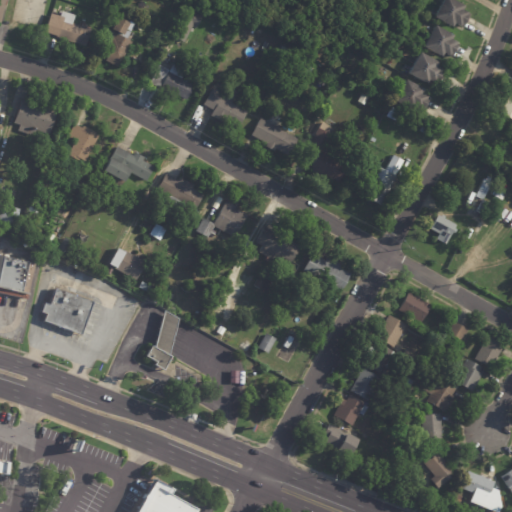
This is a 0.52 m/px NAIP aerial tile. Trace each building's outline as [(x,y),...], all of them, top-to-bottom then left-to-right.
[(460,7),(459,9),(468,14),(460,29),(450,23),(448,27),(430,17),(439,0),(449,0),(460,6),(460,7)] [(177,41),(169,37),(185,8),(200,16),(193,30),(190,28),(181,43),(177,41)] [(69,15),(72,16),(70,24),(78,27),(79,22),(85,24),(84,28),(88,30),(83,47),(54,38),(55,34),(45,31),(50,15),(58,18),(60,12),(69,15)] [(126,25),(130,27),(124,39),(130,42),(116,68),(103,61),(105,58),(101,57),(104,52),(99,49),(104,39),(103,38),(104,36),(105,37),(108,31),(107,30),(113,18),(126,25)] [(448,37),(447,39),(455,44),(447,58),(439,53),(436,57),(419,47),(431,25),(449,35),(448,37)] [(433,63),(432,66),(441,71),(434,83),(427,79),(426,81),(424,79),(421,83),(404,74),(416,52),(434,62),(433,63)] [(291,54),(311,65),(305,76),(285,65),(291,54)] [(167,74),(177,68),(177,79),(191,86),(183,101),(149,82),(158,66),(168,71),(167,73),(167,74)] [(418,91),(419,92),(418,93),(428,99),(420,112),(416,110),(415,112),(410,109),(408,112),(390,102),(401,82),(418,91)] [(511,122),(497,114),(511,87),(511,122)] [(229,104),(244,113),(233,131),(209,117),(212,112),(202,106),(211,90),(220,95),(224,88),(235,94),(229,104)] [(366,96),(361,105),(354,102),(361,90),(367,94),(366,96)] [(30,104),(53,112),(46,135),(12,123),(19,101),(30,104)] [(266,124),(294,140),(285,157),(273,150),(271,153),(263,148),(264,145),(249,136),(259,119),(266,124)] [(328,128),(325,134),(327,136),(320,149),(308,142),(319,123),(328,128)] [(81,127),(96,135),(82,162),(77,160),(76,162),(70,158),(71,156),(66,154),(73,141),(67,137),(73,125),(80,129),(81,127)] [(116,147),(131,156),(132,153),(142,159),(140,162),(151,168),(143,182),(126,172),(119,184),(99,172),(107,160),(115,147),(116,147)] [(317,153),(343,168),(334,183),(319,175),(317,177),(308,172),(309,169),(308,168),(316,153),(317,153)] [(407,154),(415,159),(407,174),(399,170),(407,154)] [(394,156),(402,160),(393,175),(395,176),(379,205),(356,192),(372,163),(384,170),(392,155),(394,156)] [(49,157),(55,160),(51,171),(45,168),(49,157)] [(165,176),(176,182),(178,179),(192,186),(190,189),(200,195),(188,217),(179,211),(180,209),(170,203),(169,205),(152,196),(164,175),(165,176)] [(480,200),(473,196),(482,179),(490,183),(481,200),(480,200)] [(37,198),(40,200),(38,205),(35,204),(34,206),(30,204),(33,198),(36,200),(37,198)] [(483,211),(481,216),(473,212),(479,200),(487,204),(483,211)] [(232,210),(243,216),(232,237),(219,230),(212,242),(194,232),(201,219),(211,225),(224,202),(234,208),(232,210)] [(0,205),(17,211),(13,226),(0,222),(0,205)] [(26,206),(35,210),(32,216),(24,212),(26,206)] [(442,214),(444,215),(443,217),(444,217),(443,219),(454,225),(452,229),(454,230),(452,234),(450,233),(443,245),(433,241),(437,234),(428,230),(437,214),(439,215),(441,214),(442,214)] [(148,235),(154,224),(165,230),(158,241),(148,235)] [(274,233),(277,235),(278,233),(299,245),(289,263),(279,257),(276,263),(257,252),(260,247),(253,243),(262,226),(274,233)] [(37,228),(42,231),(37,240),(32,237),(37,228)] [(48,233),(54,236),(49,245),(43,241),(48,233)] [(63,239),(71,243),(65,255),(57,250),(63,239)] [(211,246),(223,252),(219,259),(208,253),(211,246)] [(123,252),(144,264),(134,282),(113,269),(114,269),(108,265),(118,250),(123,253),(123,252)] [(0,253),(0,292),(23,300),(34,264),(0,253)] [(315,257),(322,261),(324,258),(338,266),(336,269),(347,275),(338,292),(301,272),(310,255),(315,257)] [(263,272),(269,276),(266,280),(260,277),(263,272)] [(257,280),(262,283),(259,289),(253,286),(257,280)] [(140,282),(149,287),(146,293),(137,288),(140,282)] [(193,287),(189,294),(182,291),(186,283),(193,287)] [(56,288),(98,304),(81,345),(40,329),(56,288)] [(422,303),(428,306),(418,324),(396,311),(406,293),(422,303)] [(163,312),(157,345),(141,362),(205,387),(208,372),(174,354),(180,324),(163,312)] [(404,326),(391,348),(374,338),(387,316),(404,326)] [(454,323),(466,330),(458,343),(445,336),(452,322),(454,323)] [(218,327),(223,330),(219,336),(214,333),(218,327)] [(255,349),(263,335),(273,340),(265,354),(255,349)] [(502,347),(495,360),(494,359),(488,370),(472,361),(482,343),(480,343),(483,339),(484,340),(485,338),(502,347)] [(366,350),(368,347),(372,350),(375,344),(395,355),(387,370),(382,368),(378,375),(360,365),(365,356),(363,355),(366,350)] [(479,368),(476,373),(480,376),(470,393),(452,383),(464,360),(479,368)] [(360,369),(377,379),(365,401),(348,392),(357,376),(356,375),(359,369),(360,369)] [(452,390),(453,390),(449,396),(451,398),(442,415),(424,405),(430,395),(422,391),(430,377),(452,390)] [(405,379),(411,382),(406,392),(400,388),(405,379)] [(348,396),(362,404),(350,427),(331,417),(340,399),(344,401),(347,396),(348,396)] [(395,407),(390,416),(385,413),(390,404),(395,407)] [(438,415),(440,444),(422,445),(420,416),(438,415)] [(323,431),(327,424),(336,430),(339,425),(349,431),(346,436),(354,441),(343,459),(332,452),(333,450),(321,443),(324,438),(320,436),(323,431)] [(436,453),(454,474),(436,489),(429,481),(433,478),(422,465),(436,453)] [(412,467),(406,469),(404,462),(410,461),(412,467)] [(511,469),(511,494),(511,495),(499,478),(511,469)] [(480,478),(493,483),(486,500),(485,500),(483,505),(471,500),(473,495),(460,489),(467,473),(480,478)] [(168,487),(165,491),(196,509),(194,511),(136,511),(155,480),(168,487)]
